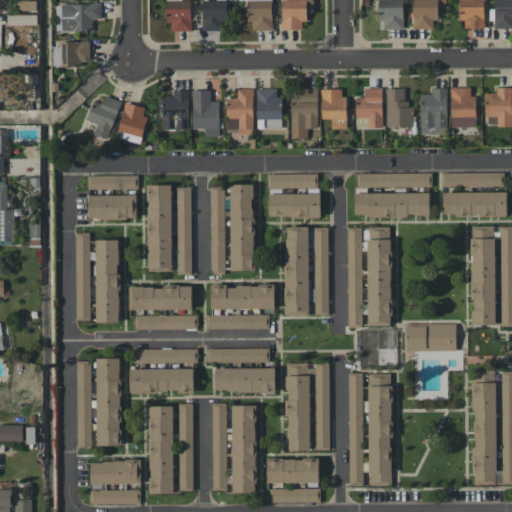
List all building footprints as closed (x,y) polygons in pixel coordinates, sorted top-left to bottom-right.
[(36,10),(35,0),(17,1),(17,10),(36,10)] [(171,31),(191,30),(190,0),(181,0),(165,0),(166,23),(170,23),(171,31)] [(205,0),(201,0),(201,30),(226,30),(225,0),(215,0),(216,0),(205,0)] [(252,30),(272,30),(271,0),(245,0),(246,23),(252,22),(252,30)] [(281,0),(281,29),(302,29),(302,21),(306,21),(306,0),(292,0),(281,0)] [(384,29),(403,29),(402,0),(377,0),(378,20),(383,20),(384,29)] [(445,8),(445,0),(412,0),(412,28),(432,29),(433,21),(437,21),(438,8),(445,8)] [(484,27),(483,0),(459,0),(460,28),(484,27)] [(511,0),(493,0),(494,29),(511,28),(511,0)] [(55,4),(56,31),(92,31),(92,19),(101,19),(101,4),(55,4)] [(36,14),(7,15),(7,25),(36,24),(36,14)] [(52,43),(52,66),(89,65),(89,42),(52,43)] [(382,88),(363,87),(363,97),(355,97),(354,117),(368,117),(368,128),(381,128),(382,88)] [(470,87),(450,87),(451,127),(475,126),(475,95),(470,96),(470,87)] [(495,93),(485,93),(484,125),(511,126),(511,88),(495,87),(495,93)] [(276,88),(256,89),(256,128),(281,128),(281,96),(276,96),(276,88)] [(318,128),(316,88),(299,89),(299,97),(289,98),(291,138),(307,137),(307,128),(318,128)] [(405,88),(385,88),(386,127),(413,127),(412,107),(406,107),(405,88)] [(446,88),(431,88),(431,94),(420,94),(420,134),(446,134),(446,88)] [(252,133),(252,89),(236,89),(236,98),(226,98),(225,133),(252,133)] [(345,89),(320,89),(321,119),(330,119),(330,128),(345,128),(345,89)] [(162,96),(161,127),(187,128),(188,90),(172,90),(172,96),(162,96)] [(218,136),(219,102),(210,101),(210,90),(192,90),(191,129),(203,129),(203,136),(218,136)] [(101,104),(93,100),(85,119),(97,124),(93,134),(106,139),(122,103),(105,95),(101,104)] [(118,132),(142,136),(147,107),(124,103),(118,132)] [(115,137),(139,144),(141,138),(117,132),(115,137)] [(0,175),(3,175),(3,157),(8,157),(8,135),(0,135),(0,175)] [(356,174),(357,187),(431,186),(431,172),(356,174)] [(441,173),(441,187),(504,186),(504,172),(441,173)] [(317,173),(267,174),(267,188),(317,187),(317,173)] [(137,175),(87,176),(87,189),(138,189),(137,175)] [(148,271),(171,271),(170,184),(146,185),(148,271)] [(253,270),(253,184),(230,184),(229,270),(253,270)] [(223,186),(209,187),(211,274),(225,274),(223,186)] [(190,187),(176,187),(177,274),(191,274),(190,187)] [(428,192),(354,193),(354,216),(429,215),(428,192)] [(506,215),(506,192),(442,192),(442,216),(506,215)] [(268,194),(268,218),(320,217),(319,193),(268,194)] [(136,218),(136,194),(87,195),(88,219),(136,218)] [(307,226),(284,227),(285,316),(308,315),(307,226)] [(471,325),(494,325),(494,226),(470,226),(471,325)] [(501,326),(511,325),(511,226),(499,227),(501,326)] [(327,314),(328,227),(314,227),(313,314),(327,314)] [(360,227),(346,228),(348,327),(362,327),(360,227)] [(391,227),(367,227),(367,325),(390,325),(391,227)] [(89,232),(75,233),(76,320),(90,320),(89,232)] [(95,322),(118,322),(119,240),(95,240),(95,322)] [(210,286),(210,309),(274,308),(274,285),(210,286)] [(128,286),(129,310),(191,309),(191,286),(128,286)] [(206,315),(206,329),(269,329),(269,314),(206,315)] [(196,315),(134,315),(134,329),(197,329),(196,315)] [(405,324),(405,351),(455,351),(455,323),(405,324)] [(197,349),(135,348),(134,362),(196,364),(197,349)] [(206,349),(206,363),(269,361),(268,348),(206,349)] [(120,358),(96,358),(96,446),(120,446),(120,358)] [(90,360),(76,361),(77,448),(91,448),(90,360)] [(309,450),(308,363),(286,363),(286,450),(309,450)] [(314,449),(328,450),(329,365),(315,364),(314,449)] [(193,368),(129,369),(129,393),(193,392),(193,368)] [(214,368),(214,392),(274,391),(274,368),(214,368)] [(495,484),(494,370),(472,370),(473,485),(495,484)] [(511,371),(500,372),(502,484),(511,483),(511,371)] [(347,373),(349,485),(363,485),(361,373),(347,373)] [(368,486),(392,485),(390,373),(367,373),(368,486)] [(193,491),(192,403),(178,403),(179,491),(193,491)] [(211,490),(225,490),(226,403),(212,403),(211,490)] [(231,493),(255,493),(255,405),(231,405),(231,493)] [(148,406),(150,494),(174,493),(172,406),(148,406)] [(22,424),(0,424),(0,441),(22,441),(22,424)] [(266,459),(267,483),(318,482),(318,458),(266,459)] [(90,461),(90,484),(141,483),(140,460),(90,461)] [(319,488),(269,489),(269,502),(320,502),(319,488)] [(0,489),(0,511),(11,511),(11,489),(0,489)] [(140,504),(139,489),(89,490),(90,504),(140,504)] [(14,511),(30,511),(31,501),(15,500),(14,511)]
